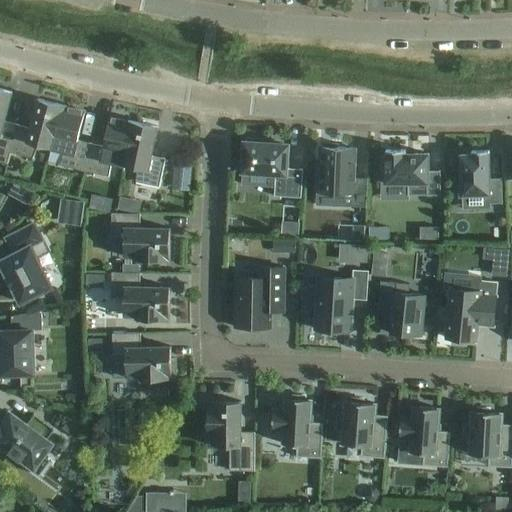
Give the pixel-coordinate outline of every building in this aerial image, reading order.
[(12,93),(0,89),(0,161),(8,164),(11,153),(17,125),(4,122),(12,93)] [(31,129),(17,125),(11,153),(33,158),(38,145),(50,149),(62,106),(38,99),(31,129)] [(85,112),(62,106),(50,149),(63,152),(60,165),(84,172),(91,144),(78,141),(85,112)] [(104,147),(91,144),(84,172),(109,177),(111,163),(124,166),(133,122),(110,117),(104,147)] [(157,127),(133,122),(124,166),(137,168),(136,182),(159,187),(165,159),(151,157),(157,127)] [(288,145),(283,145),(282,145),(282,143),(281,143),(281,145),(273,144),(274,143),(272,143),(272,144),(264,144),(264,140),(248,139),(248,142),(247,142),(244,142),(242,173),(276,175),(274,196),(301,198),(303,170),(287,169),(288,145)] [(324,148),(320,147),(318,194),(344,195),(343,205),(366,206),(367,180),(355,180),(356,164),(354,164),(355,149),(337,148),(337,144),(324,144),(324,148)] [(429,172),(429,154),(405,154),(405,152),(406,152),(406,151),(386,151),(386,152),(386,157),(382,157),(382,172),(386,172),(386,183),(408,184),(408,196),(440,196),(441,172),(429,172)] [(489,153),(489,151),(471,152),(471,153),(472,153),(472,155),(461,156),(462,196),(489,195),(490,204),(502,204),(501,180),(489,180),(489,153)] [(188,177),(208,178),(209,156),(190,155),(188,177)] [(61,200),(57,224),(82,227),(85,203),(61,200)] [(372,204),(372,228),(383,228),(383,204),(372,204)] [(138,261),(168,262),(169,262),(170,229),(140,228),(140,214),(112,214),(111,239),(125,239),(124,257),(138,257),(138,261)] [(36,257),(47,251),(34,225),(6,239),(15,255),(2,261),(0,261),(0,262),(1,264),(8,277),(7,277),(13,289),(14,288),(20,301),(21,303),(23,302),(50,288),(52,287),(51,285),(50,285),(36,257)] [(285,241),(285,253),(296,253),(296,241),(285,241)] [(270,328),(270,312),(284,312),(285,268),(258,267),(258,278),(237,278),(236,328),(270,328)] [(353,300),(367,301),(369,271),(353,270),(352,279),(318,277),(315,330),(351,332),(353,300)] [(138,320),(168,321),(169,321),(170,288),(140,287),(140,273),(112,273),(111,298),(125,298),(125,316),(138,316),(138,320)] [(479,292),(451,289),(446,339),(476,342),(477,325),(493,327),(497,283),(480,281),(479,292)] [(381,282),(379,306),(392,307),(391,318),(392,318),(390,334),(422,337),(426,296),(409,294),(410,284),(381,282)] [(42,311),(11,317),(12,331),(0,331),(0,366),(0,375),(34,374),(33,331),(42,330),(42,311)] [(141,334),(112,334),(113,377),(140,377),(140,381),(176,380),(175,359),(171,360),(171,347),(141,348),(141,334)] [(322,459),(323,424),(310,423),(311,400),(306,400),(306,396),(292,395),(291,399),(286,399),(285,410),(273,409),(273,414),(270,414),(269,426),(273,426),(272,431),(284,432),(284,445),(297,445),(296,457),(322,459)] [(388,416),(384,416),(375,415),(375,404),(364,403),(364,399),(350,398),(350,402),(346,402),(345,414),(341,414),(337,417),(337,428),(339,431),(343,432),(342,444),(362,446),(361,457),(385,459),(388,416)] [(241,402),(208,402),(208,433),(212,433),(212,447),(230,447),(230,471),(255,471),(255,432),(241,432),(241,402)] [(448,468),(451,433),(437,431),(439,409),(414,407),(413,418),(401,417),(401,422),(398,422),(397,434),(400,434),(399,439),(411,440),(410,453),(424,454),(423,466),(448,468)] [(502,414),(494,413),(490,413),(490,409),(476,408),(476,412),(472,412),(471,425),(467,425),(464,428),(463,439),(466,442),(470,442),(470,455),(489,456),(488,467),(511,468),(511,425),(501,425),(502,414)] [(0,445),(6,450),(5,452),(16,460),(17,458),(29,467),(27,469),(29,470),(30,469),(29,469),(30,468),(31,468),(40,456),(41,457),(42,456),(40,455),(49,444),(44,441),(53,430),(32,414),(24,425),(18,421),(7,413),(0,422),(0,445)] [(70,415),(62,426),(73,435),(81,424),(70,415)] [(159,492),(147,492),(146,511),(159,511),(159,492)]
